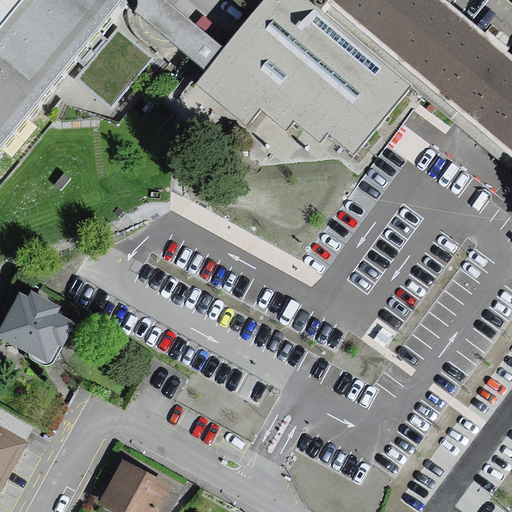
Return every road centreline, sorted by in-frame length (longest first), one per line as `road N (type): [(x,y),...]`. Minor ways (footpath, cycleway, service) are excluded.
road 1 (residential): [(48,511),(101,418),(272,511)]
road 2 (unknown): [(511,361),(471,430),(464,482),(475,511)]
